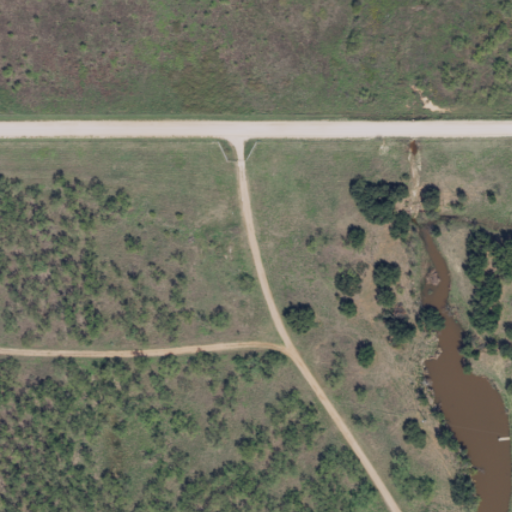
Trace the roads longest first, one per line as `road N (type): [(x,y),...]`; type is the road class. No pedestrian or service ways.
road 1 (residential): [(511,144),(0,150)]
road 2 (residential): [(406,511),(291,334),(230,207),(230,146)]
